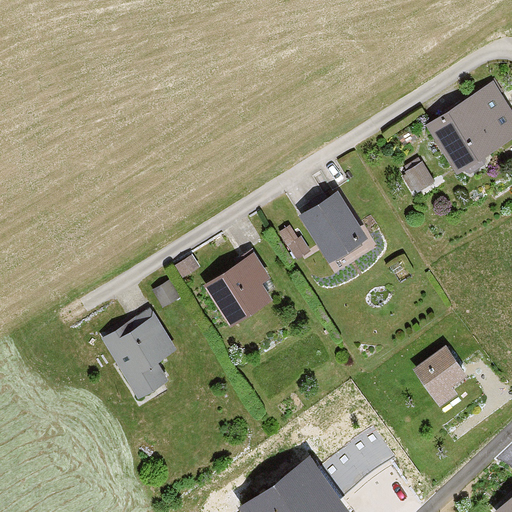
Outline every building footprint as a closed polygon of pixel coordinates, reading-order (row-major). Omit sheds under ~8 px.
[(446,167),(511,127),(511,120),(489,83),(421,124),(446,167)] [(409,166),(419,183),(433,176),(424,159),(409,166)] [(320,259),(358,236),(330,192),(293,214),(320,259)] [(221,322),(260,298),(251,284),(265,275),(250,252),(197,284),(221,322)] [(171,352),(149,315),(102,343),(130,392),(159,375),(152,363),(171,352)] [(443,384),(461,372),(442,344),(408,367),(432,403),(448,392),(443,384)] [(316,437),(241,493),(256,511),(327,511),(358,489),(316,437)] [(488,511),(511,511),(511,489),(487,511),(488,511)]
